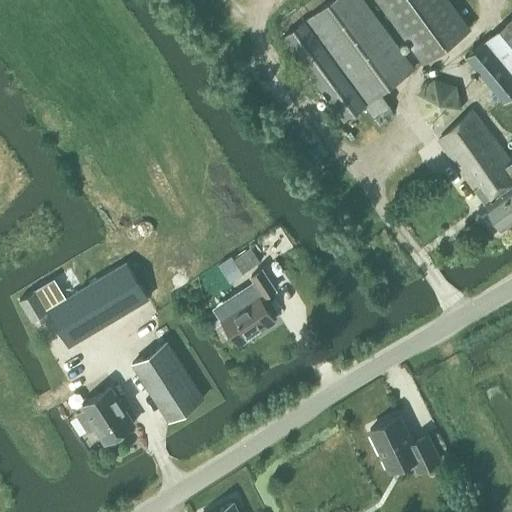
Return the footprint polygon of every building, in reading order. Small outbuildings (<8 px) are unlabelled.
[(382,92),(413,69),(362,0),(333,0),(283,37),(344,120),(365,104),(374,116),(391,104),(382,92)] [(376,0),(423,63),(472,28),(451,0),(376,0)] [(505,103),(511,96),(511,19),(466,57),(505,103)] [(511,165),(472,110),(439,140),(502,228),(511,220),(511,165)] [(252,246),(234,258),(244,273),(262,261),(252,246)] [(69,346),(149,299),(128,263),(48,309),(69,346)] [(32,319),(47,310),(35,290),(20,299),(32,319)] [(238,344),(275,321),(258,296),(222,319),(238,344)] [(169,421),(203,398),(167,342),(132,364),(169,421)] [(105,442),(134,424),(110,387),(81,405),(84,409),(77,413),(89,431),(95,427),(105,442)] [(427,435),(411,443),(399,416),(370,429),(390,471),(412,460),(417,471),(439,460),(427,435)] [(238,511),(234,502),(212,511),(238,511)]
